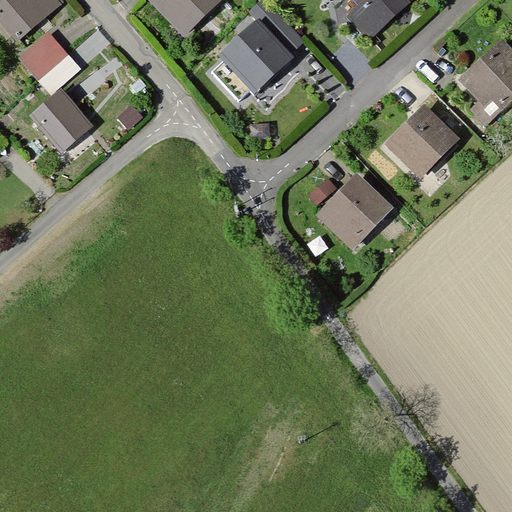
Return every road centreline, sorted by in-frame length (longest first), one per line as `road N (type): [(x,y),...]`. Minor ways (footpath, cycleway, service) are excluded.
road 1 (residential): [(249,194),(467,511)]
road 2 (residential): [(249,194),(466,0)]
road 3 (residential): [(180,106),(0,263)]
road 4 (residential): [(92,0),(180,106)]
